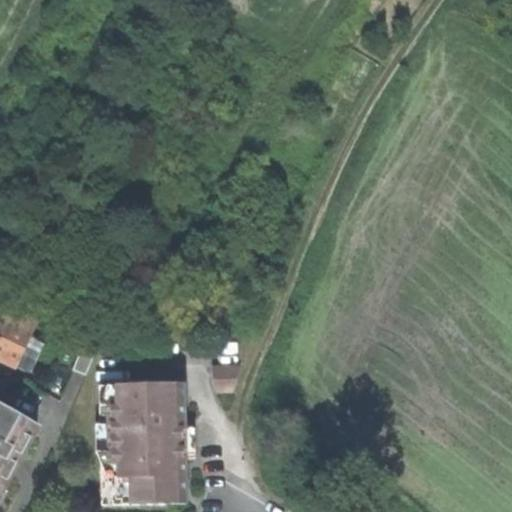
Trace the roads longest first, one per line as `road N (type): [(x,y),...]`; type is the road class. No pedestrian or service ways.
road 1 (track): [(242,511),(238,463),(248,408),(338,167),(441,0)]
road 2 (track): [(122,19),(0,235)]
